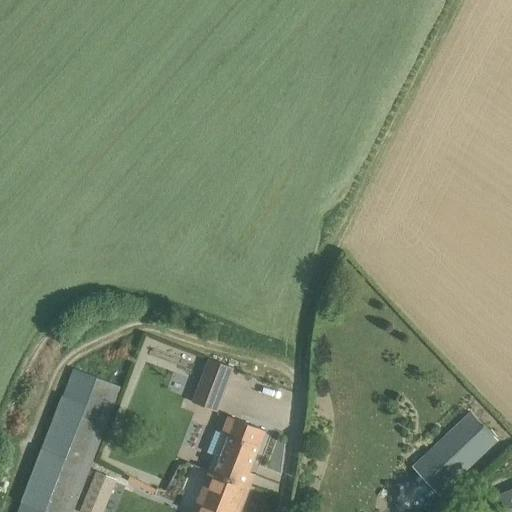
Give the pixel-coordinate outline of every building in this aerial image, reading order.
[(220,411),(236,368),(209,358),(193,401),(220,411)] [(72,511),(121,387),(75,369),(19,511),(72,511)] [(455,483),(499,440),(472,412),(427,455),(455,483)] [(267,430),(250,424),(230,416),(224,431),(220,430),(211,454),(216,456),(210,473),(230,481),(231,477),(234,478),(236,475),(239,476),(243,466),(247,468),(246,469),(251,471),(267,430)] [(184,498),(126,471),(104,511),(138,511),(140,509),(143,510),(145,506),(159,511),(240,511),(256,474),(250,472),(251,471),(246,469),(247,468),(243,466),(239,476),(236,475),(234,478),(231,477),(230,481),(210,473),(198,504),(184,498)] [(82,511),(84,511),(103,511),(116,481),(98,474),(82,511)] [(511,511),(511,489),(500,495),(507,511),(511,511)]
